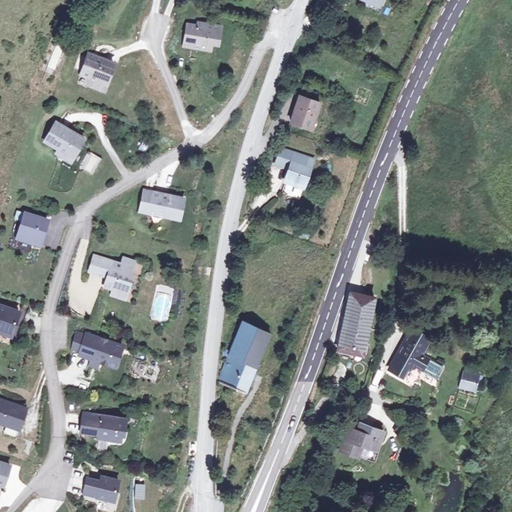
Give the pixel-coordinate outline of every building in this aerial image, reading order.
[(365,0),(363,5),(378,13),(381,5),(378,3),(379,0),(365,0)] [(190,24),(185,45),(211,50),(213,41),(219,43),(223,26),(206,22),(204,28),(190,24)] [(43,68),(56,72),(65,48),(53,43),(43,68)] [(89,51),(78,83),(108,93),(119,61),(89,51)] [(311,92),(301,120),(321,128),(331,100),(311,92)] [(88,139),(57,121),(44,142),(57,150),(54,155),(72,166),(88,139)] [(303,154),(290,148),(285,160),(298,166),(292,179),(292,180),(310,187),(321,161),(303,154)] [(93,176),(103,158),(88,151),(79,168),(93,176)] [(152,185),(145,183),(139,203),(147,205),(152,185)] [(183,193),(152,185),(147,205),(171,212),(174,202),(180,204),(183,193)] [(180,204),(174,202),(171,212),(177,214),(180,204)] [(49,221),(27,213),(18,237),(37,245),(42,231),(45,232),(49,221)] [(140,269),(103,256),(98,270),(116,277),(112,286),(121,290),(124,297),(134,292),(139,276),(138,276),(140,269)] [(169,321),(172,287),(157,285),(154,320),(169,321)] [(363,351),(377,297),(354,293),(340,346),(363,351)] [(23,313),(0,305),(0,326),(4,328),(3,333),(16,337),(23,313)] [(230,350),(220,374),(247,387),(272,329),(244,316),(233,342),(225,339),(221,346),(230,350)] [(125,345),(89,332),(82,353),(118,366),(125,345)] [(425,367),(429,359),(421,354),(426,342),(410,332),(391,368),(407,375),(411,368),(425,367)] [(442,365),(429,359),(425,367),(437,373),(442,365)] [(477,375),(464,372),(461,386),(475,388),(477,375)] [(29,408),(0,398),(0,421),(22,429),(29,408)] [(133,421),(91,416),(89,433),(107,435),(106,440),(128,442),(129,432),(131,432),(133,421)] [(380,454),(388,426),(368,418),(365,426),(355,423),(348,446),(367,453),(368,451),(380,454)] [(13,463),(0,459),(0,481),(6,483),(13,463)] [(107,483),(94,480),(91,494),(104,497),(104,498),(120,502),(125,482),(108,478),(107,483)]
